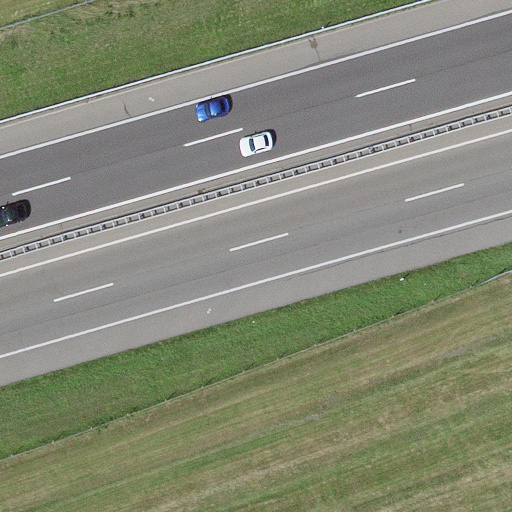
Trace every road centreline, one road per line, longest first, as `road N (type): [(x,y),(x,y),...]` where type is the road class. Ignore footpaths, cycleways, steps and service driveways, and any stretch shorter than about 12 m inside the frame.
road 1 (motorway): [(0,321),(511,174)]
road 2 (motorway): [(511,53),(0,198)]
